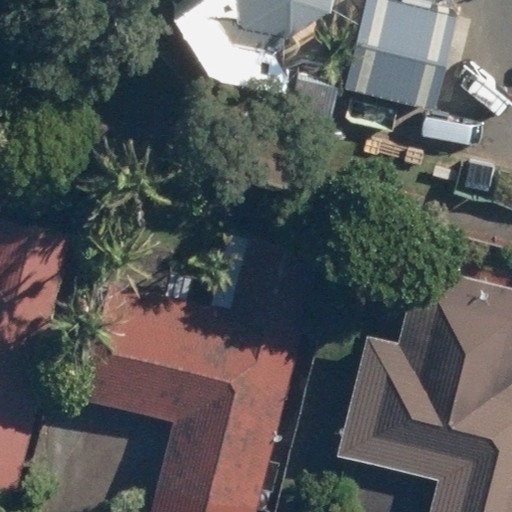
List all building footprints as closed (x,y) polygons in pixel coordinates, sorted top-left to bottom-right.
[(230,0),(232,1),(240,8),(249,14),(259,18),(270,21),(281,22),(291,21),(302,19),(312,15),(321,9),(330,2),(331,0),(230,0)] [(475,0),(370,0),(351,78),(450,102),(475,0)] [(39,381),(75,219),(7,204),(0,233),(0,467),(34,475),(54,384),(39,381)] [(259,511),(330,231),(265,215),(242,306),(122,276),(94,386),(190,410),(164,511),(259,511)] [(511,511),(511,270),(427,251),(410,324),(379,317),(349,449),(448,471),(438,511),(511,511)]
